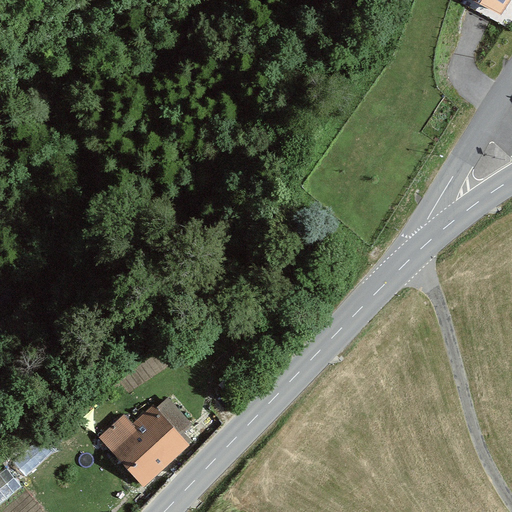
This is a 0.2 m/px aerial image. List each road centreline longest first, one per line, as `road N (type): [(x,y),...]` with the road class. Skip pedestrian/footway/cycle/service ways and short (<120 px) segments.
road 1 (tertiary): [(170,511),(417,253)]
road 2 (tertiary): [(417,253),(424,213),(495,105)]
road 3 (tertiary): [(511,178),(417,253)]
